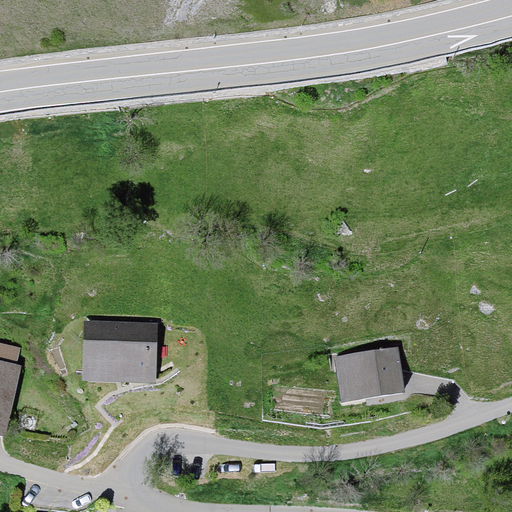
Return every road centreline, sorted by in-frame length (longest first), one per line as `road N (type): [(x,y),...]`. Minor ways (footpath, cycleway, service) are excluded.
road 1 (secondary): [(0,92),(332,54),(511,14)]
road 2 (residential): [(109,497),(142,457),(175,447),(345,458),(440,436),(511,406)]
